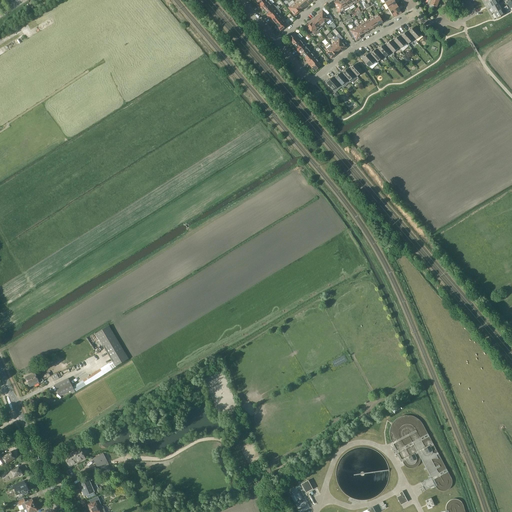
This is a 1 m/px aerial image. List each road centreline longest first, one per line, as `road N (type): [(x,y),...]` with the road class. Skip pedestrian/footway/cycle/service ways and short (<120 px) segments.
road 1 (residential): [(413,15),(311,80),(275,41)]
road 2 (secondary): [(61,511),(0,367)]
